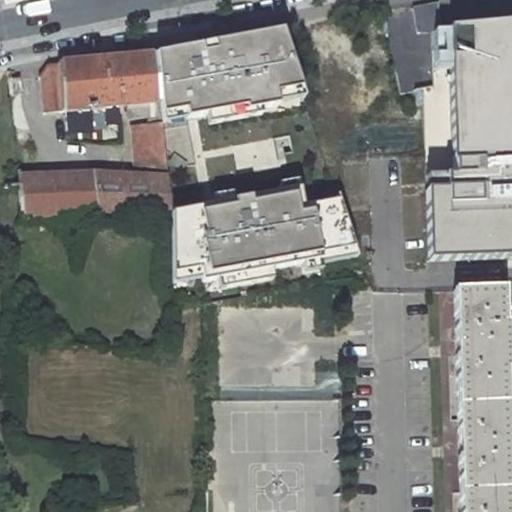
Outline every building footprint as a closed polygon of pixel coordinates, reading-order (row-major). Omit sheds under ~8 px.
[(436,3),(385,15),(402,93),(423,87),(421,33),(438,33),(436,3)] [(511,257),(511,29),(438,33),(421,33),(423,87),(430,261),(455,260),(511,257)] [(282,32),(152,56),(160,126),(304,98),(282,32)] [(160,126),(152,56),(64,65),(57,65),(61,111),(125,106),(126,116),(148,114),(149,123),(132,124),(136,166),(146,165),(148,178),(93,175),(97,219),(171,213),(165,167),(160,126)] [(61,111),(57,65),(44,66),(39,76),(43,112),(61,111)] [(87,175),(18,179),(18,187),(22,224),(97,219),(93,175),(87,175)] [(203,207),(171,213),(171,294),(359,256),(339,200),(303,208),(300,187),(274,193),(231,200),(203,207)] [(504,289),(453,291),(458,511),(511,511),(510,456),(509,449),(509,440),(507,384),(511,384),(510,353),(510,347),(510,340),(509,309),(504,309),(504,289)]
